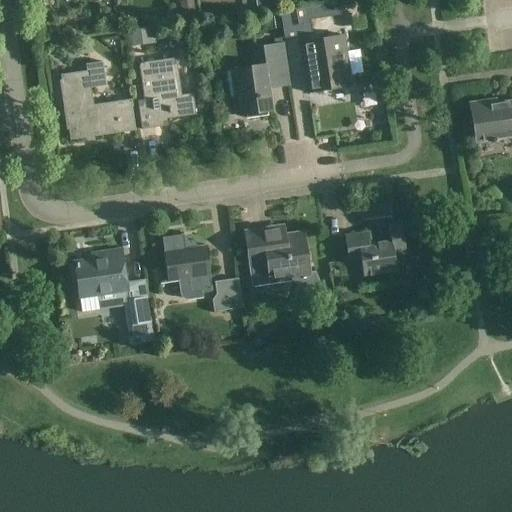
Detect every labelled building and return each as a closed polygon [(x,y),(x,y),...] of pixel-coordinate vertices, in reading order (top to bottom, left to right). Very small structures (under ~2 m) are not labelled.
[(339,3),(280,12),(284,40),(288,39),(288,37),(299,35),(299,37),(313,35),(311,21),(341,17),(339,3)] [(156,44),(153,27),(126,31),(129,48),(156,44)] [(352,86),(344,36),(300,43),(308,93),(352,86)] [(288,82),(283,46),(254,50),(257,67),(227,71),(231,99),(240,98),(242,116),(272,111),(268,85),(288,82)] [(182,95),(176,58),(140,64),(145,100),(137,101),(142,130),(157,128),(156,121),(196,115),(193,94),(182,95)] [(106,87),(103,63),(88,65),(89,72),(61,76),(71,140),(136,131),(131,100),(94,105),(91,89),(106,87)] [(511,100),(496,103),(495,99),(470,103),(476,143),(511,137),(511,100)] [(390,216),(389,204),(356,209),(358,221),(390,216)] [(407,254),(402,224),(389,226),(391,242),(369,246),(367,234),(344,237),(348,262),(361,260),(363,277),(397,272),(394,256),(407,254)] [(266,239),(264,230),(245,233),(253,286),(291,280),(293,283),(296,286),(300,289),(303,291),(307,292),(310,293),(313,293),(316,293),(319,292),(322,290),(315,272),(309,273),(303,234),(266,239)] [(185,250),(183,236),(162,239),(169,282),(178,281),(180,295),(181,296),(181,297),(182,298),(183,299),(185,300),(186,301),(188,301),(202,299),(201,292),(212,291),(205,247),(185,250)] [(127,291),(122,257),(74,264),(81,314),(100,311),(98,295),(127,291)] [(242,308),(238,279),(214,283),(216,295),(212,300),(214,313),(242,308)] [(153,340),(147,296),(130,298),(136,342),(153,340)]
